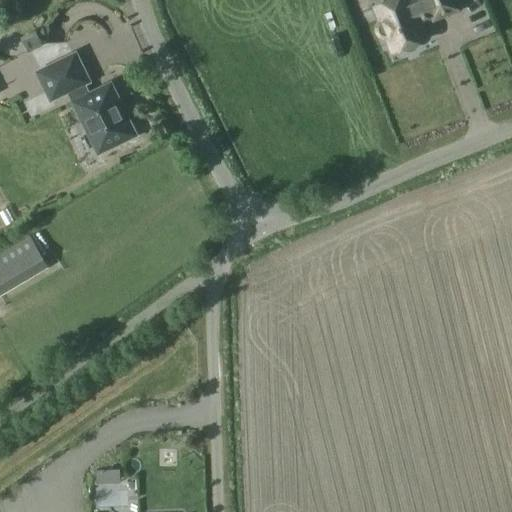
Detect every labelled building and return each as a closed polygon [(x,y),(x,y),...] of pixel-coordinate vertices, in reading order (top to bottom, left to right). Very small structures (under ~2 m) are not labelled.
[(339,0),(289,0),(289,2),(318,1),(328,20),(345,14),(339,0)] [(394,0),(377,7),(394,50),(425,38),(419,21),(434,15),(435,17),(457,9),(453,0),(394,0)] [(316,27),(257,46),(274,91),(332,71),(316,27)] [(73,103),(82,121),(86,119),(102,152),(117,144),(115,140),(131,133),(116,104),(120,102),(111,84),(89,95),(84,84),(86,83),(72,54),(40,70),(54,99),(69,91),(74,102),(73,103)] [(127,168),(94,186),(105,207),(139,190),(127,168)]
